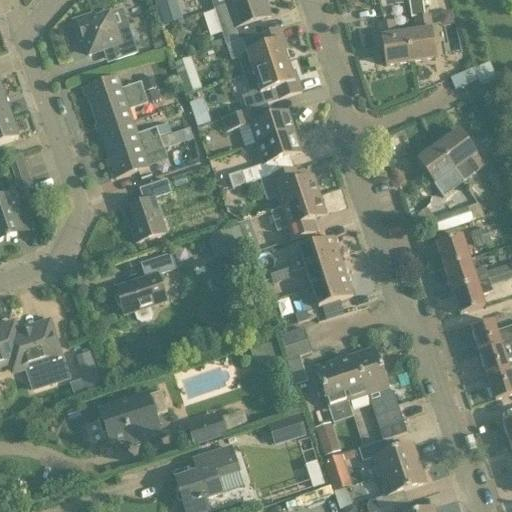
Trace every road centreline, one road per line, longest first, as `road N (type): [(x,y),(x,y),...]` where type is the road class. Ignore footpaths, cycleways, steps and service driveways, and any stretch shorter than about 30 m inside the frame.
road 1 (residential): [(0,285),(49,269),(79,208),(22,40)]
road 2 (residential): [(478,511),(406,311)]
road 3 (residential): [(406,311),(386,286),(348,137)]
road 4 (residential): [(348,137),(307,0)]
road 5 (residential): [(348,137),(471,89)]
